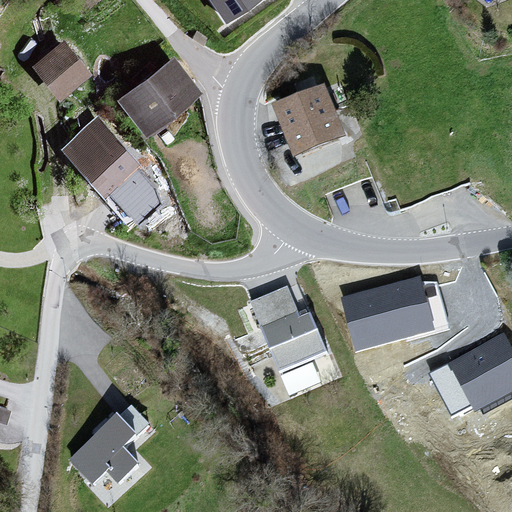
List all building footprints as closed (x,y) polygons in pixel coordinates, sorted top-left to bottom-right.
[(248,0),(214,0),(225,16),(248,0)] [(66,45),(34,68),(61,102),(93,80),(66,45)] [(171,48),(116,92),(145,128),(200,84),(171,48)] [(329,96),(279,111),(304,168),(355,150),(329,96)] [(96,113),(60,144),(103,194),(140,163),(96,113)] [(440,329),(425,272),(340,293),(355,351),(440,329)] [(293,298),(252,312),(289,380),(333,361),(316,324),(305,326),(293,298)] [(470,409),(511,390),(511,333),(511,331),(448,357),(470,409)] [(139,435),(116,413),(69,460),(94,485),(108,472),(120,484),(141,464),(125,449),(139,435)]
